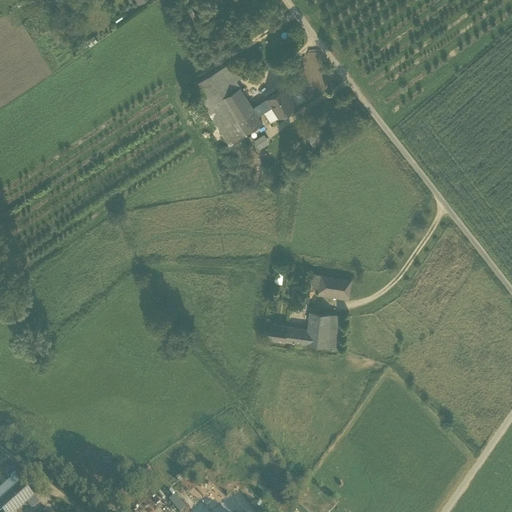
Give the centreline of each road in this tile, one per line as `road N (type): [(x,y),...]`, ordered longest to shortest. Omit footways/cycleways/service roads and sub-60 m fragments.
road 1 (residential): [(447,207),(284,0)]
road 2 (unclassified): [(315,303),(365,311),(447,207)]
road 3 (unclassified): [(511,413),(443,511)]
